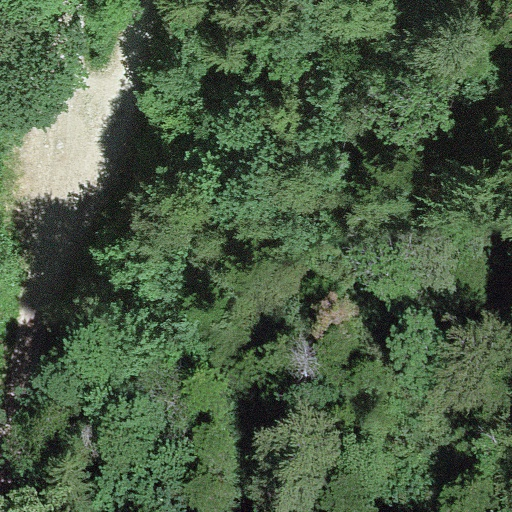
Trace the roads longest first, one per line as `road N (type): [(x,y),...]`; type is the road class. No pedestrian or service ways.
road 1 (track): [(85,198),(0,455)]
road 2 (track): [(170,0),(85,198)]
road 3 (track): [(76,0),(85,198)]
